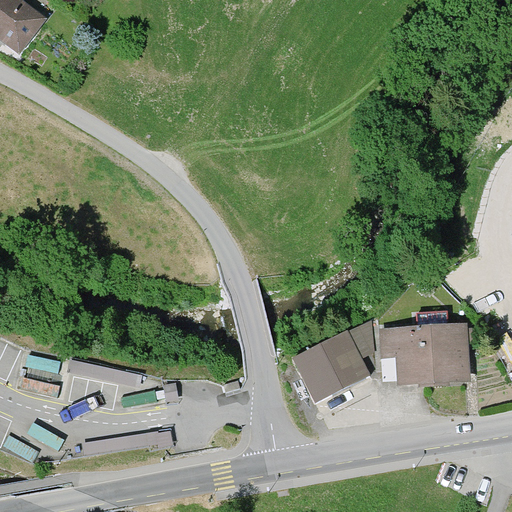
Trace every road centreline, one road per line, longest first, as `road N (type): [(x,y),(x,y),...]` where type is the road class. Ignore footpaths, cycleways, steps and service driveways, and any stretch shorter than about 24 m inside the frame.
road 1 (unclassified): [(275,467),(259,351),(214,220),(115,139),(0,80)]
road 2 (tertiary): [(45,511),(275,467)]
road 3 (tertiary): [(275,467),(470,432)]
road 4 (residential): [(511,299),(498,262),(500,204),(511,171)]
